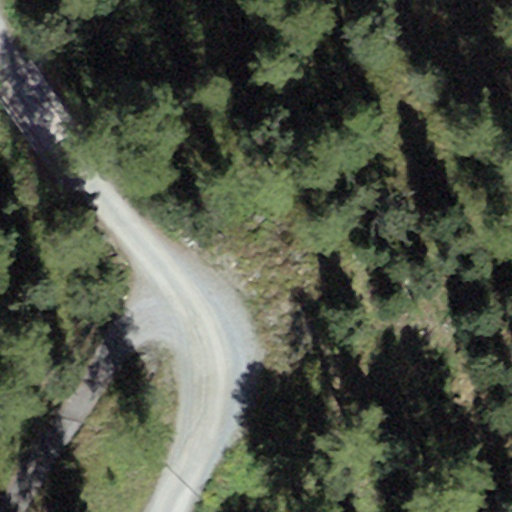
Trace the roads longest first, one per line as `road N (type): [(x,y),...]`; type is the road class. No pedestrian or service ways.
road 1 (track): [(171,291),(45,144),(0,24)]
road 2 (track): [(171,291),(60,434),(13,511)]
road 3 (track): [(158,511),(216,430),(229,394),(222,354),(171,291)]
